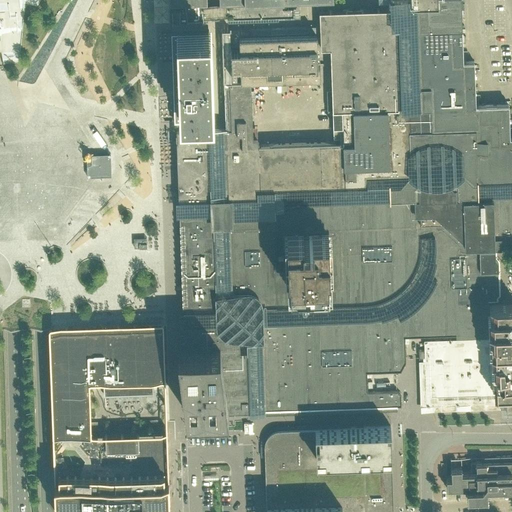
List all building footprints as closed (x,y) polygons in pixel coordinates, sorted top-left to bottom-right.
[(170,0),(170,3),(170,7),(170,8),(171,22),(208,21),(207,2),(206,0),(170,0)] [(283,8),(282,0),(227,0),(228,18),(254,17),(294,16),(293,8),(292,8),(283,8)] [(416,30),(462,28),(461,0),(415,0),(416,14),(417,19),(416,19),(417,19),(417,30),(416,30)] [(226,127),(222,127),(225,199),(226,199),(226,198),(236,198),(236,199),(237,199),(237,198),(248,198),(254,197),(254,198),(260,198),(289,191),(289,189),(334,188),(334,186),(336,186),(341,188),(379,186),(401,185),(414,171),(413,111),(409,108),(409,107),(408,107),(406,104),(398,105),(398,87),(398,86),(402,86),(403,86),(403,85),(403,75),(403,74),(402,74),(402,64),(402,63),(402,53),(402,52),(401,42),(402,42),(401,41),(401,31),(401,30),(401,26),(401,25),(396,25),(391,25),(387,24),(383,22),(379,20),(374,16),(371,13),(367,8),(319,10),(320,26),(321,47),(330,47),(331,62),(331,75),(332,89),(332,102),(331,102),(331,108),(332,108),(332,109),(333,132),(343,132),(343,141),(334,141),(277,143),(269,143),(261,144),(258,144),(257,138),(253,138),(252,126),(252,125),(231,126),(231,127),(226,127)] [(226,80),(224,80),(224,81),(225,81),(226,117),(226,118),(231,117),(231,118),(252,117),(251,96),(251,89),(251,79),(257,79),(257,78),(271,77),(275,77),(320,76),(320,75),(320,65),(319,65),(319,63),(320,62),(318,62),(318,52),(317,33),(317,27),(317,26),(316,26),(316,27),(304,27),(242,29),(230,30),(230,42),(225,42),(225,47),(226,80)] [(416,41),(463,39),(462,28),(416,30),(416,31),(417,40),(416,40),(416,41)] [(180,32),(172,32),(173,64),(173,73),(175,119),(176,119),(211,118),(209,47),(208,31),(180,32)] [(463,39),(416,41),(416,42),(417,42),(417,51),(417,52),(418,62),(417,62),(417,64),(418,63),(418,73),(418,74),(418,85),(418,86),(419,86),(419,85),(428,85),(429,85),(429,86),(430,95),(429,95),(429,96),(430,96),(430,105),(430,106),(429,106),(430,129),(431,129),(431,130),(431,141),(431,142),(432,142),(435,142),(437,142),(439,142),(442,142),(444,142),(446,143),(447,144),(448,142),(447,142),(448,141),(448,140),(448,139),(453,139),(454,139),(464,139),(465,139),(475,138),(476,149),(476,150),(460,151),(460,150),(461,150),(461,149),(460,149),(459,150),(459,151),(460,151),(460,160),(460,161),(460,172),(472,183),(477,183),(478,183),(488,182),(488,183),(489,183),(489,182),(499,182),(500,182),(510,181),(510,182),(511,182),(511,181),(511,135),(509,136),(509,133),(509,123),(509,118),(509,115),(508,107),(508,102),(485,103),(481,103),(479,103),(475,104),(475,91),(475,76),(474,69),(474,64),(474,59),(466,60),(463,60),(463,49),(463,39)] [(177,128),(176,129),(177,136),(177,140),(177,141),(178,141),(178,155),(178,156),(179,170),(178,170),(178,171),(179,171),(179,185),(179,186),(180,200),(179,200),(179,201),(180,201),(180,200),(191,200),(192,200),(191,200),(202,199),(202,200),(203,200),(203,199),(207,199),(214,192),(212,127),(177,128)] [(96,153),(86,154),(87,176),(97,176),(111,175),(111,163),(110,153),(97,153),(96,153)] [(261,321),(260,321),(260,322),(261,322),(261,336),(261,337),(262,350),(261,350),(261,351),(262,351),(262,365),(262,366),(263,380),(262,380),(262,381),(263,381),(263,394),(263,395),(264,410),(266,410),(279,409),(279,410),(280,410),(280,409),(294,409),(295,409),(308,408),(308,409),(310,409),(310,408),(323,408),(324,408),(338,407),(338,408),(339,408),(339,407),(352,407),(353,407),(367,406),(367,407),(368,407),(368,406),(382,406),(383,406),(396,405),(396,406),(397,406),(397,405),(401,405),(401,393),(397,390),(396,390),(368,391),(367,371),(395,370),(401,370),(406,361),(405,357),(405,336),(411,336),(423,335),(426,335),(456,334),(463,334),(466,336),(466,338),(490,337),(489,302),(488,299),(498,299),(498,298),(497,298),(497,296),(500,293),(499,285),(500,285),(500,283),(499,283),(499,270),(499,269),(498,260),(496,257),(496,255),(496,254),(495,249),(508,248),(508,249),(509,249),(509,248),(511,248),(511,192),(507,193),(506,193),(493,193),(492,193),(478,194),(477,194),(464,194),(462,194),(449,195),(448,195),(446,195),(433,225),(433,227),(433,228),(434,242),(434,243),(434,248),(433,253),(433,258),(432,258),(432,259),(433,259),(432,260),(434,260),(430,274),(429,275),(432,276),(419,297),(418,298),(407,306),(398,313),(396,310),(382,316),(382,314),(381,314),(380,314),(375,315),(370,316),(365,317),(365,316),(364,316),(364,317),(350,317),(349,317),(336,318),(336,317),(335,317),(335,318),(321,318),(320,318),(306,319),(306,318),(305,318),(305,319),(292,319),(291,319),(277,320),(277,319),(276,319),(276,320),(262,320),(261,320),(261,321)] [(228,234),(228,235),(229,249),(228,249),(228,250),(229,250),(229,263),(229,265),(230,278),(229,278),(229,279),(230,279),(230,293),(230,294),(230,295),(231,295),(232,295),(246,294),(247,294),(249,294),(251,295),(254,296),(256,297),(255,297),(256,298),(258,300),(259,302),(260,304),(260,306),(260,307),(260,308),(261,308),(261,309),(262,309),(262,308),(276,308),(277,308),(290,307),(290,308),(291,308),(291,307),(305,307),(306,307),(320,306),(320,307),(321,307),(321,306),(334,306),(335,306),(349,305),(349,306),(350,306),(350,305),(364,305),(365,305),(369,304),(372,304),(377,303),(378,303),(382,302),(386,300),(389,298),(390,298),(391,298),(390,298),(394,296),(398,293),(401,291),(402,290),(401,290),(404,287),(407,284),(410,281),(411,280),(413,277),(415,273),(417,269),(417,270),(418,269),(417,268),(419,265),(420,261),(421,257),(421,256),(422,252),(422,247),(422,243),(422,242),(422,229),(422,227),(421,227),(421,214),(421,211),(414,196),(410,197),(410,196),(405,196),(404,196),(404,197),(390,197),(389,197),(376,198),(376,197),(374,197),(374,198),(361,198),(360,198),(346,198),(345,198),(345,199),(332,199),(330,199),(317,199),(316,199),(302,200),(299,200),(299,202),(288,205),(287,205),(274,208),(275,224),(270,224),(269,224),(259,225),(258,225),(244,225),(243,225),(230,226),(229,226),(228,226),(228,234)] [(180,212),(179,212),(183,312),(219,310),(215,211),(180,212)] [(142,243),(142,234),(130,233),(130,243),(142,243)] [(463,334),(456,334),(456,338),(456,344),(468,344),(468,343),(469,343),(469,344),(482,343),(483,343),(490,343),(491,373),(495,373),(496,393),(500,393),(500,391),(506,391),(506,401),(507,412),(506,412),(507,412),(507,413),(508,413),(511,412),(511,300),(504,301),(503,301),(503,302),(498,302),(495,302),(489,302),(490,337),(466,338),(466,336),(463,334)] [(224,411),(242,411),(249,411),(252,410),(250,373),(249,335),(234,336),(233,336),(232,336),(231,336),(230,336),(228,336),(227,335),(226,335),(225,334),(224,334),(223,333),(223,332),(222,331),(221,331),(221,330),(220,329),(220,328),(220,327),(219,326),(219,325),(219,324),(219,323),(219,322),(184,323),(183,323),(184,347),(178,347),(186,413),(217,412),(220,412),(224,411)] [(55,511),(89,511),(170,509),(168,453),(167,428),(91,431),(89,381),(103,381),(104,394),(153,392),(153,379),(163,379),(165,379),(163,324),(49,328),(51,383),(53,433),(54,457),(55,511)] [(425,374),(425,375),(426,389),(425,389),(425,390),(426,390),(426,403),(426,404),(427,404),(441,403),(441,404),(441,403),(455,403),(456,403),(470,402),(470,403),(471,403),(471,402),(484,402),(485,402),(499,401),(499,402),(500,402),(500,393),(496,393),(495,373),(491,373),(490,343),(483,343),(482,343),(469,344),(469,343),(468,343),(468,344),(456,344),(454,344),(453,344),(439,345),(436,345),(436,343),(435,343),(429,343),(427,343),(427,349),(427,360),(425,360),(425,371),(425,374)] [(265,465),(266,511),(393,511),(390,425),(279,429),(278,429),(277,429),(272,431),(269,434),(266,438),(265,443),(264,445),(265,465)] [(506,460),(471,461),(471,471),(462,472),(462,467),(451,467),(451,477),(446,477),(447,488),(455,488),(467,487),(467,488),(467,492),(467,498),(488,497),(487,491),(487,488),(508,487),(511,486),(511,454),(505,455),(506,460)]
